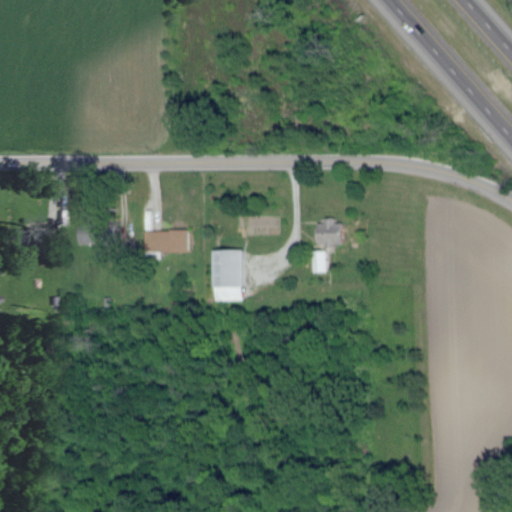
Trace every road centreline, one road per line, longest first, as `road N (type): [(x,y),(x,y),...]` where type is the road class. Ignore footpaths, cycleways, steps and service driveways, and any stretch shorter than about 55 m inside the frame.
road 1 (tertiary): [(511,200),(441,169),(391,162),(0,160)]
road 2 (motorway): [(395,0),(511,132)]
